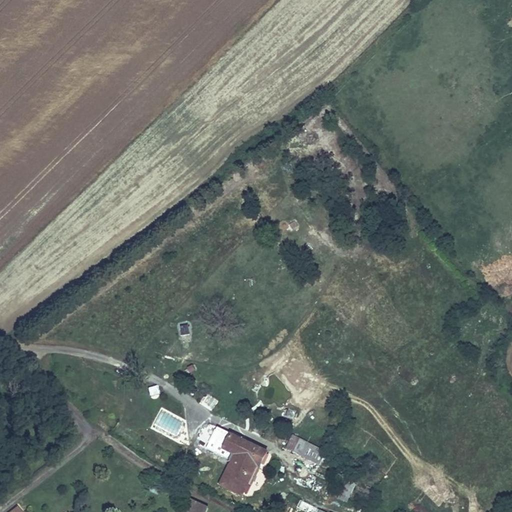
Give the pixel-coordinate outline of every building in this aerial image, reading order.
[(234,456),(219,484),(243,498),(268,453),(231,432),(229,436),(217,430),(207,448),(222,456),(225,451),(234,456)] [(326,452),(292,435),(286,449),(319,466),(326,452)] [(346,481),(338,499),(347,503),(355,484),(346,481)] [(206,511),(209,508),(191,499),(184,511),(206,511)] [(315,506),(300,499),(297,507),(308,511),(323,511),(314,508),(315,506)]
